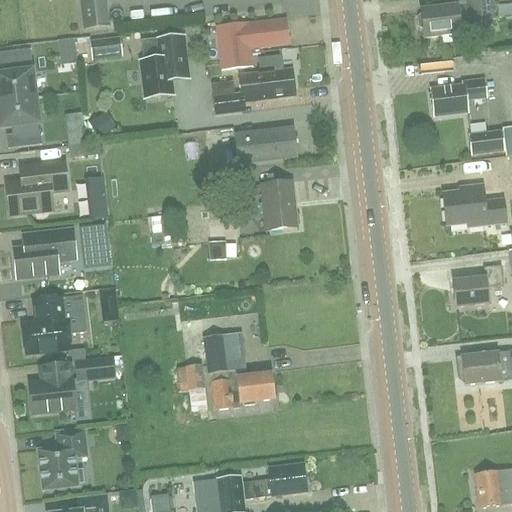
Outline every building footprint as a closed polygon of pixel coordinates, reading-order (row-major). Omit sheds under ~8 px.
[(104,0),(78,0),(82,32),(111,29),(110,24),(108,24),(104,0)] [(489,0),(468,0),(469,8),(457,9),(457,8),(421,12),(422,16),(417,19),(418,29),(423,31),(424,40),(460,36),(459,21),(470,20),(471,27),(492,25),(489,0)] [(259,49),(288,45),(285,21),(248,26),(247,24),(216,28),(222,72),(253,68),(251,56),(260,55),(259,49)] [(154,42),(156,62),(141,64),(146,101),(172,97),(171,83),(188,81),(186,65),(185,64),(182,38),(154,42)] [(122,58),(120,39),(89,43),(92,62),(122,58)] [(31,73),(30,65),(30,64),(32,64),(30,52),(12,54),(13,65),(6,66),(8,76),(0,77),(0,103),(35,99),(32,73),(31,73)] [(242,104),(294,98),(291,72),(239,78),(242,104)] [(433,118),(467,114),(465,102),(486,99),(484,82),(461,85),(462,88),(430,91),(433,118)] [(220,115),(240,113),(238,97),(218,100),(220,115)] [(38,125),(35,99),(0,103),(0,129),(14,128),(15,137),(22,137),(24,148),(42,146),(40,133),(39,133),(37,125),(38,125)] [(238,166),(298,159),(294,131),(234,138),(238,166)] [(502,146),(500,133),(468,137),(471,157),(503,153),(502,146)] [(21,185),(7,187),(10,217),(52,212),(50,194),(67,192),(64,165),(36,168),(19,170),(21,185)] [(219,200),(252,196),(250,176),(217,180),(219,200)] [(266,233),(297,229),(292,183),(261,187),(266,233)] [(467,230),(505,226),(503,201),(484,203),(482,187),(468,188),(468,193),(442,196),(445,227),(466,225),(467,230)] [(183,226),(183,217),(161,219),(147,220),(149,246),(184,241),(183,226)] [(85,251),(89,274),(110,272),(106,228),(83,231),(85,251)] [(71,232),(43,235),(21,238),(23,251),(14,252),(17,280),(57,276),(56,262),(74,260),(71,232)] [(488,290),(504,288),(502,268),(484,269),(485,280),(453,283),(457,309),(490,305),(488,290)] [(117,323),(115,309),(114,293),(101,295),(104,324),(117,323)] [(230,296),(209,296),(210,308),(231,308),(230,296)] [(83,297),(62,300),(34,303),(37,326),(23,327),(26,356),(70,351),(68,337),(87,334),(83,297)] [(241,405),(274,401),(271,376),(240,380),(239,373),(230,374),(225,338),(203,341),(208,377),(214,376),(215,383),(211,384),(215,412),(241,409),(241,405)] [(511,352),(510,353),(456,359),(459,382),(465,383),(465,387),(501,383),(499,370),(511,369),(511,370),(511,369),(511,352)] [(112,362),(76,366),(78,382),(114,378),(112,362)] [(39,385),(30,386),(33,416),(75,412),(72,382),(70,364),(37,368),(39,385)] [(177,394),(189,392),(193,420),(207,419),(204,391),(205,390),(202,367),(185,369),(169,371),(172,391),(176,391),(177,394)] [(58,450),(38,452),(42,493),(78,488),(78,485),(83,484),(82,472),(76,473),(74,459),(87,458),(84,434),(56,437),(58,450)] [(205,511),(244,511),(243,502),(306,494),(303,468),(269,472),(270,481),(241,485),(240,479),(202,484),(205,511)] [(511,471),(509,472),(475,476),(480,510),(511,506),(511,471)] [(107,511),(106,497),(78,501),(79,511),(107,511)]
